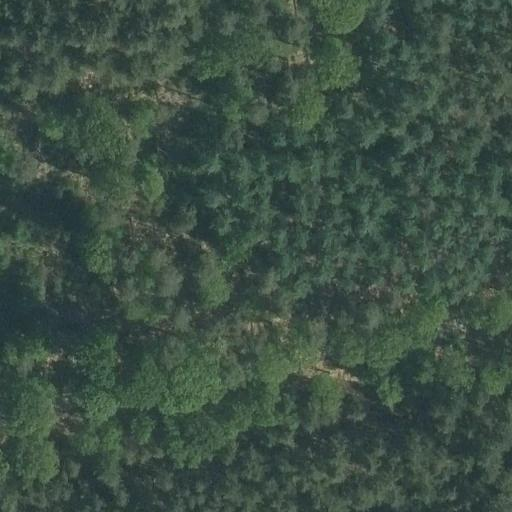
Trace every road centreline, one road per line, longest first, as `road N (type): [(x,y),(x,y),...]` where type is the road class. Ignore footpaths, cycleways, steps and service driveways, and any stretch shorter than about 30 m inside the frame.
road 1 (track): [(511,316),(0,417)]
road 2 (track): [(446,329),(511,449)]
